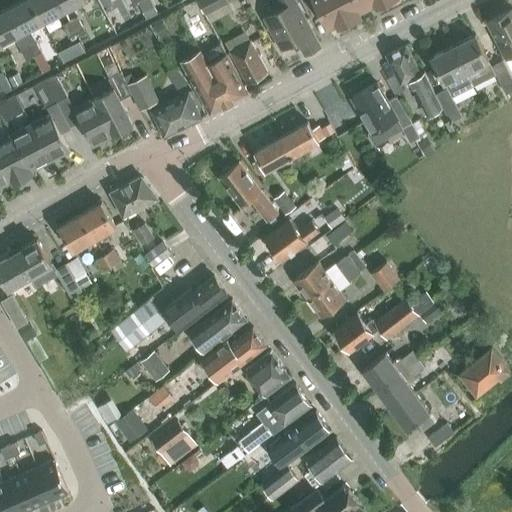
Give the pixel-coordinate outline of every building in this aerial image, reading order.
[(33,0),(27,0),(10,9),(35,56),(43,52),(31,29),(45,22),(33,0)] [(60,0),(33,0),(45,22),(66,11),(60,0)] [(60,0),(66,11),(71,22),(78,34),(85,30),(73,7),(87,0),(60,0)] [(141,0),(138,2),(147,19),(159,13),(151,0),(141,0)] [(227,0),(200,0),(199,1),(207,16),(229,4),(227,0)] [(300,40),(308,54),(321,47),(294,0),(278,0),(283,8),(264,19),(281,50),(300,40)] [(338,31),(349,25),(336,0),(311,0),(328,32),(336,28),(338,31)] [(360,16),(367,12),(360,0),(336,0),(349,25),(361,19),(360,16)] [(376,11),(388,5),(385,0),(360,0),(367,12),(375,8),(376,11)] [(0,42),(1,45),(15,38),(27,61),(35,56),(10,9),(0,14),(0,42)] [(511,9),(486,21),(505,57),(511,53),(511,9)] [(163,21),(154,26),(163,43),(172,39),(163,21)] [(78,34),(71,22),(63,26),(70,38),(78,34)] [(226,43),(232,52),(249,84),(269,73),(246,32),(226,43)] [(474,34),(453,45),(475,86),(495,76),(505,95),(511,91),(511,81),(502,61),(491,67),(474,34)] [(80,41),(69,46),(74,57),(85,51),(80,41)] [(442,109),(435,95),(409,45),(387,56),(402,85),(411,81),(429,115),(442,109)] [(432,56),(445,82),(448,88),(435,95),(442,109),(450,124),(463,117),(453,97),(475,86),(453,45),(432,56)] [(230,104),(206,61),(200,50),(182,59),(212,114),(230,104)] [(225,51),(206,61),(230,104),(249,93),(225,51)] [(43,52),(35,56),(44,72),(51,68),(43,52)] [(298,69),(315,62),(311,53),(294,59),(298,69)] [(0,90),(2,95),(11,90),(0,69),(0,90)] [(18,73),(9,78),(14,87),(23,82),(18,73)] [(114,89),(95,99),(115,136),(134,126),(122,101),(133,95),(122,73),(109,79),(114,89)] [(57,74),(46,80),(58,102),(68,97),(57,74)] [(129,83),(140,107),(159,99),(148,75),(129,83)] [(58,102),(46,80),(35,86),(47,108),(58,102)] [(400,99),(399,99),(391,104),(380,85),(355,99),(368,122),(365,124),(377,146),(410,128),(414,126),(400,99)] [(190,93),(153,112),(166,138),(203,118),(190,93)] [(8,100),(0,104),(0,110),(6,121),(25,111),(23,107),(17,95),(8,100)] [(94,147),(115,136),(95,99),(74,110),(94,147)] [(51,114),(32,125),(51,162),(71,152),(51,114)] [(311,123),(284,137),(295,157),(321,143),(319,140),(324,138),(320,129),(315,131),(311,123)] [(32,125),(13,135),(32,172),(51,162),(32,125)] [(414,126),(410,128),(417,140),(421,137),(414,126)] [(13,135),(0,141),(0,157),(13,182),(12,183),(13,186),(34,175),(32,172),(13,135)] [(427,136),(418,141),(426,156),(436,150),(427,136)] [(268,172),(295,157),(284,137),(257,152),(261,162),(256,165),(260,173),(267,170),(268,172)] [(346,153),(337,158),(343,170),(353,165),(346,153)] [(0,188),(12,183),(13,182),(0,157),(0,188)] [(241,163),(232,170),(228,169),(223,173),(223,177),(221,178),(241,206),(250,200),(267,224),(278,216),(241,163)] [(141,179),(113,194),(127,218),(161,200),(145,179),(141,179)] [(295,204),(280,185),(272,192),(286,211),(295,204)] [(315,186),(296,196),(301,205),(320,194),(315,186)] [(103,202),(82,214),(98,239),(119,227),(103,202)] [(344,215),(334,202),(322,211),(331,224),(344,215)] [(77,252),(98,239),(82,214),(62,227),(77,252)] [(284,259),(320,233),(313,223),(300,233),(292,222),(269,239),(284,259)] [(135,231),(143,246),(154,240),(147,225),(135,231)] [(343,226),(327,237),(333,246),(349,234),(343,226)] [(39,241),(18,253),(32,279),(37,287),(59,275),(71,297),(83,291),(67,264),(58,269),(56,265),(53,267),(39,241)] [(146,255),(154,265),(173,250),(165,241),(146,255)] [(115,249),(107,254),(113,264),(121,260),(115,249)] [(0,274),(10,291),(32,279),(18,253),(0,263),(0,274)] [(112,265),(113,264),(107,254),(97,260),(103,270),(112,265)] [(294,280),(309,299),(356,265),(349,255),(336,264),(335,263),(324,271),(318,263),(294,280)] [(113,264),(112,265),(116,270),(124,266),(121,260),(113,264)] [(386,289),(400,278),(389,263),(374,274),(386,289)] [(346,301),(340,293),(351,284),(348,280),(361,271),(356,265),(309,299),(323,318),(346,301)] [(195,290),(193,287),(164,309),(179,330),(230,292),(216,274),(195,290)] [(88,276),(79,281),(84,290),(93,285),(88,276)] [(29,322),(13,295),(2,301),(18,329),(29,322)] [(127,349),(165,320),(149,299),(111,328),(127,349)] [(205,352),(207,350),(249,319),(235,299),(190,332),(205,352)] [(341,345),(343,346),(348,353),(380,329),(387,338),(419,315),(408,300),(376,323),(374,320),(368,326),(361,316),(335,335),(337,338),(337,341),(341,345)] [(419,315),(425,322),(444,308),(439,300),(419,315)] [(30,323),(20,329),(28,341),(38,335),(30,323)] [(217,380),(241,362),(267,343),(256,327),(232,345),(229,341),(203,360),(217,380)] [(81,337),(71,343),(77,354),(85,350),(87,348),(81,337)] [(511,370),(493,347),(460,373),(478,396),(500,378),(502,381),(511,374),(510,372),(511,370)] [(85,350),(77,354),(84,366),(91,361),(85,350)] [(155,350),(141,361),(156,381),(170,371),(155,350)] [(293,376),(273,351),(248,370),(254,378),(248,382),(253,388),(258,384),(264,392),(260,395),(263,399),(293,376)] [(360,369),(376,391),(422,360),(415,351),(404,360),(403,358),(394,364),(385,351),(360,369)] [(376,391),(390,411),(415,394),(409,384),(417,378),(416,376),(427,367),(422,360),(376,391)] [(137,362),(125,371),(131,378),(142,368),(137,362)] [(454,368),(431,377),(439,400),(463,392),(454,368)] [(274,434),(273,433),(313,403),(298,384),(269,405),(280,419),(268,427),(264,422),(239,441),(248,453),(274,434)] [(112,411),(124,404),(115,387),(103,394),(112,411)] [(146,390),(129,400),(136,410),(153,399),(146,390)] [(429,414),(415,394),(390,411),(405,432),(415,425),(421,433),(433,424),(427,416),(429,414)] [(133,408),(116,421),(131,441),(148,428),(133,408)] [(318,411),(270,446),(284,466),(332,430),(318,411)] [(162,456),(164,454),(172,465),(198,447),(180,422),(153,442),(162,456)] [(435,445),(454,431),(448,423),(429,437),(435,445)] [(43,430),(35,434),(39,445),(47,442),(43,430)] [(308,461),(314,469),(305,475),(315,488),(323,482),(324,483),(355,461),(339,438),(308,461)] [(16,442),(9,445),(13,456),(21,453),(16,442)] [(9,445),(1,448),(6,459),(13,456),(9,445)] [(238,445),(231,451),(238,460),(245,455),(238,445)] [(231,451),(221,459),(227,468),(238,460),(231,451)] [(55,460),(38,467),(52,500),(70,492),(55,460)] [(291,466),(264,487),(275,501),(302,480),(291,466)] [(38,467),(22,474),(36,507),(52,500),(38,467)] [(22,474),(5,482),(18,511),(24,511),(36,507),(22,474)] [(18,511),(5,482),(0,483),(0,511),(18,511)] [(323,511),(360,511),(366,508),(353,491),(350,493),(344,485),(326,498),(318,487),(289,508),(292,511),(315,511),(321,508),(323,511)]
